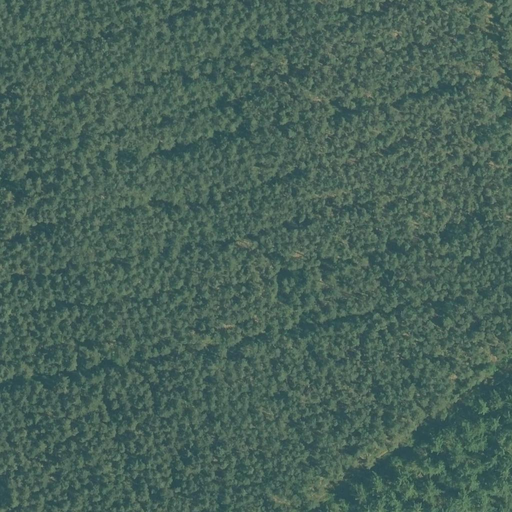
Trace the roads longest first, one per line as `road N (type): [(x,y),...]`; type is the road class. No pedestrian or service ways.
road 1 (track): [(0,385),(511,283)]
road 2 (track): [(0,182),(502,71)]
road 3 (track): [(511,365),(293,511)]
